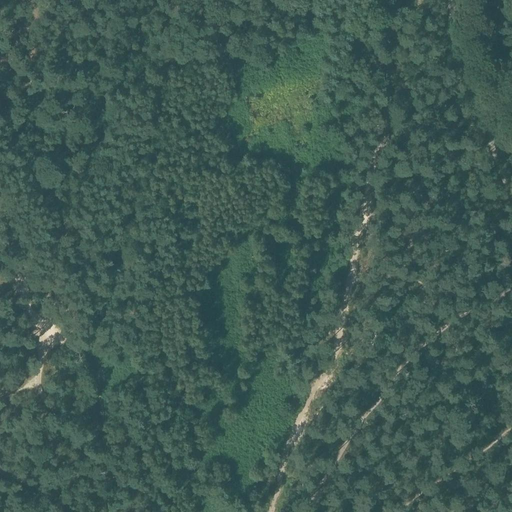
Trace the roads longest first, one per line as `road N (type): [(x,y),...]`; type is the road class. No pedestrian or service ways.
road 1 (track): [(273,511),(282,451),(308,413),(331,354),(380,139),(383,74),(408,0)]
road 2 (unknown): [(130,511),(102,465),(44,401),(36,327),(0,228)]
road 3 (track): [(393,511),(511,429)]
